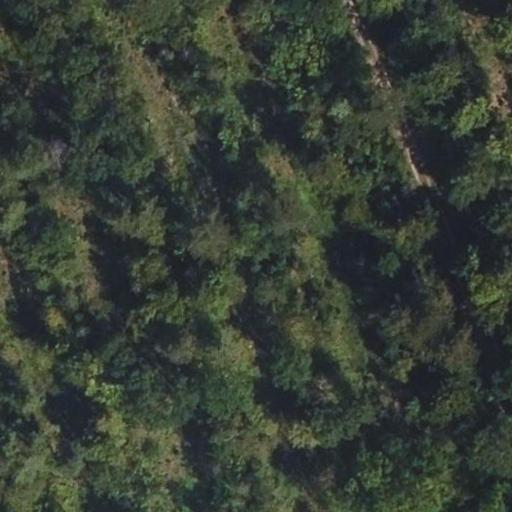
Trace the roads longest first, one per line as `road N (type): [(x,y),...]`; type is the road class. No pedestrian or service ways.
road 1 (track): [(337,0),(511,420)]
road 2 (track): [(87,0),(511,76)]
